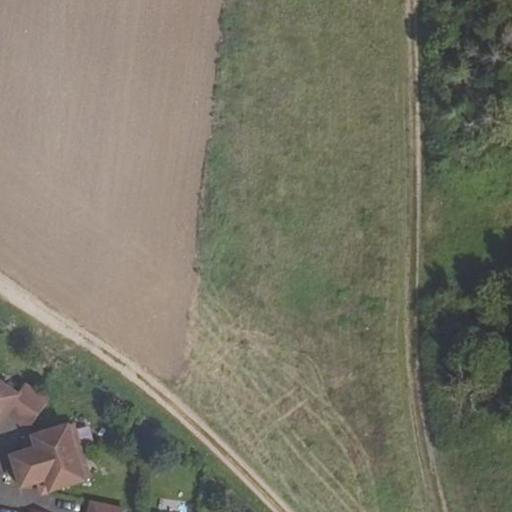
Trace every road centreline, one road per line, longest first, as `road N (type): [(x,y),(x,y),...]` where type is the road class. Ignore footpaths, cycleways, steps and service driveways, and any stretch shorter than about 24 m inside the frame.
road 1 (track): [(443,511),(410,327),(419,171),(410,0)]
road 2 (track): [(272,511),(180,419),(0,288)]
